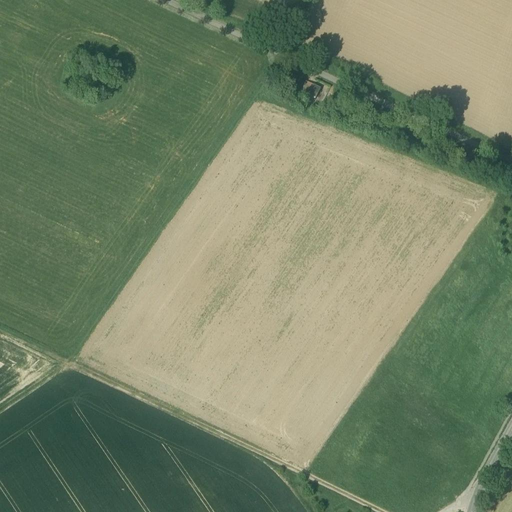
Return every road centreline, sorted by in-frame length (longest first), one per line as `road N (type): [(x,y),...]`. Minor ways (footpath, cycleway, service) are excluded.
road 1 (track): [(511,160),(157,0)]
road 2 (track): [(67,363),(282,53)]
road 3 (track): [(381,511),(65,362)]
